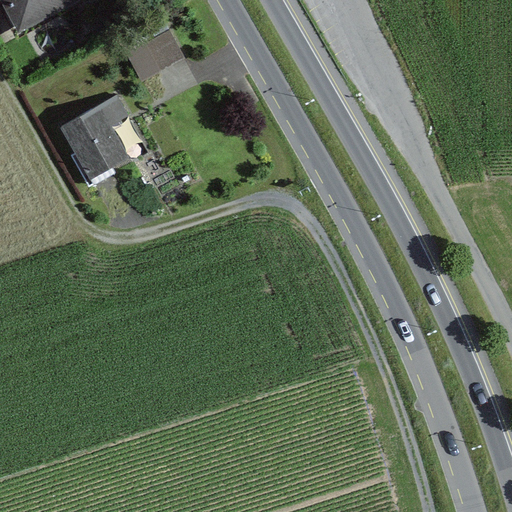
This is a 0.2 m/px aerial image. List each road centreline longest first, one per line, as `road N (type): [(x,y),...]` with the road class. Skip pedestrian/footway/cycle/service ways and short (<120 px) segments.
road 1 (track): [(0,90),(64,203),(91,233),(136,235),(276,196),(305,212),(388,382),(428,511)]
road 2 (primary): [(223,0),(401,318),(472,511)]
road 3 (primary): [(511,471),(444,299),(278,0)]
road 4 (unclassified): [(353,0),(511,341)]
